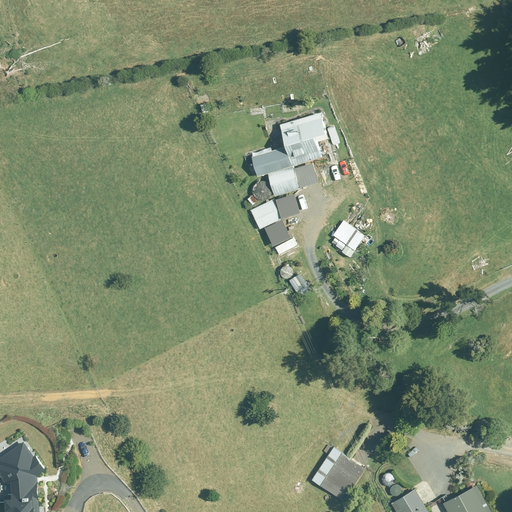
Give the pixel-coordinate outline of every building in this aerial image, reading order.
[(270,173),(277,196),(303,188),(296,166),(323,158),(318,138),(329,135),(323,113),(281,125),(288,147),(253,157),(259,177),(270,173)] [(275,199),(252,210),(261,229),(284,219),(275,199)] [(345,221),(334,238),(335,239),(343,244),(340,249),(352,257),(366,236),(345,221)] [(48,469),(25,441),(0,457),(0,459),(1,462),(0,463),(0,472),(7,482),(13,482),(14,493),(7,493),(8,511),(40,511),(39,475),(48,469)] [(335,447),(314,479),(345,500),(366,467),(335,447)] [(492,511),(478,485),(445,502),(450,511),(492,511)] [(430,511),(416,489),(393,503),(398,511),(430,511)]
